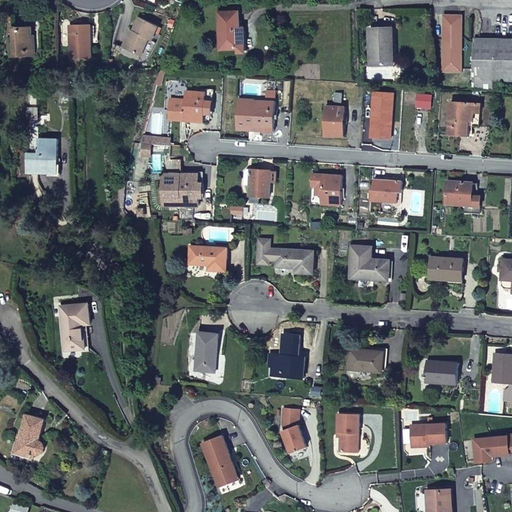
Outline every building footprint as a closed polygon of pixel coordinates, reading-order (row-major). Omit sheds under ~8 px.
[(222,50),(239,49),(239,46),(245,46),(244,29),(241,28),(240,12),(220,13),(222,50)] [(160,27),(141,18),(134,31),(132,30),(124,47),(142,56),(150,39),(153,41),(160,27)] [(92,26),(71,26),(71,59),(92,58),(92,26)] [(15,56),(25,56),(25,51),(36,51),(36,40),(33,39),(33,28),(14,29),(15,56)] [(395,65),(394,28),(371,29),(372,66),(395,65)] [(511,40),(469,40),(469,81),(511,81),(511,40)] [(207,93),(187,92),(185,121),(205,123),(207,93)] [(256,101),(255,131),(274,132),(276,102),(256,101)] [(469,137),(470,126),(470,122),(473,122),(475,104),(451,102),(450,136),(469,137)] [(470,122),(470,126),(480,127),(482,104),(475,104),(473,122),(470,122)] [(326,106),(325,136),(344,137),(346,107),(326,106)] [(38,139),(38,174),(50,174),(50,165),(58,165),(58,139),(38,139)] [(143,149),(141,148),(138,159),(150,160),(152,144),(144,143),(143,149)] [(180,180),(180,205),(199,205),(199,176),(182,176),(182,160),(164,160),(164,180),(180,180)] [(58,174),(58,165),(50,165),(50,174),(58,174)] [(250,186),(250,196),(270,197),(271,171),(251,170),(251,173),(245,173),(245,185),(250,186)] [(342,206),(343,176),(324,175),(313,174),(310,180),(312,187),(317,187),(316,193),(318,195),(322,196),(322,204),(342,206)] [(404,181),(375,179),(374,190),(372,190),(371,202),(398,203),(399,193),(403,193),(404,181)] [(474,183),(448,182),(446,204),(473,205),(474,183)] [(271,240),(260,239),(259,264),(269,265),(270,260),(278,261),(277,267),(297,268),(297,273),(314,274),(316,252),(271,249),(271,240)] [(371,260),(372,247),(353,245),(351,279),(370,280),(370,277),(390,278),(391,261),(371,260)] [(228,249),(191,247),(190,265),(210,265),(210,270),(227,271),(228,249)] [(465,260),(432,258),(431,279),(463,281),(465,260)] [(504,288),(511,289),(511,260),(503,260),(502,286),(504,288)] [(91,324),(90,317),(89,304),(61,307),(65,351),(85,349),(83,325),(91,324)] [(220,335),(199,333),(196,371),(216,372),(220,335)] [(385,353),(351,349),(349,370),(383,373),(385,353)] [(511,382),(511,354),(497,354),(495,382),(511,382)] [(306,358),(275,355),(273,367),(272,375),(304,378),(306,358)] [(460,364),(427,361),(426,382),(458,384),(460,364)] [(301,409),(284,407),(283,424),(285,430),(283,431),(291,453),(308,447),(299,425),(301,409)] [(361,413),(339,412),(338,432),(341,432),(341,437),(340,452),(360,452),(361,413)] [(45,444),(41,440),(46,419),(26,414),(14,454),(32,458),(32,454),(40,455),(45,451),(46,447),(45,444)] [(448,423),(412,425),(413,447),(424,446),(424,445),(427,445),(428,446),(432,446),(431,443),(449,442),(448,423)] [(230,455),(223,435),(202,443),(219,487),(239,479),(233,461),(229,462),(227,457),(230,455)] [(510,451),(509,437),(491,438),(475,439),(477,462),(490,461),(490,460),(493,460),(492,456),(511,454),(510,451)] [(453,511),(453,490),(431,491),(431,507),(433,506),(434,511),(429,511),(453,511)]
